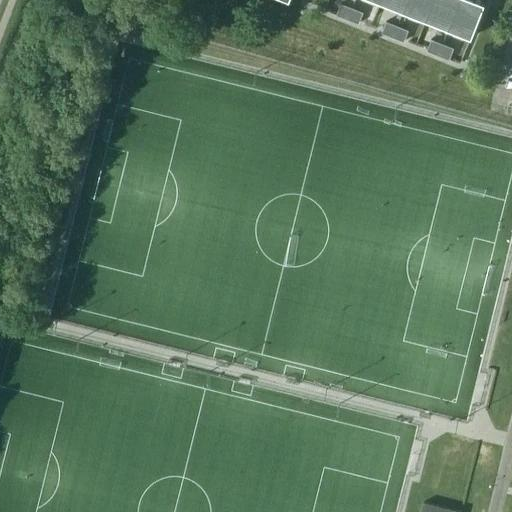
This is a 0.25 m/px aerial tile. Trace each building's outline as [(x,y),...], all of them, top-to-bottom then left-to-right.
[(381,0),(381,2),(404,11),(407,0),(381,0)] [(407,0),(404,11),(426,20),(433,0),(407,0)] [(433,0),(426,20),(449,29),(460,0),(433,0)] [(476,0),(460,0),(449,29),(472,38),(485,3),(476,0)] [(337,14),(337,15),(348,19),(352,8),(341,3),(337,14)] [(352,8),(348,19),(359,23),(364,12),(352,8)] [(382,32),(382,33),(393,37),(398,25),(387,21),(382,32)] [(398,25),(393,37),(404,41),(409,30),(398,25)] [(432,39),(427,50),(438,55),(443,43),(432,39)] [(443,43),(438,55),(450,59),(454,48),(443,43)] [(421,511),(460,511),(461,510),(424,501),(421,511)]
